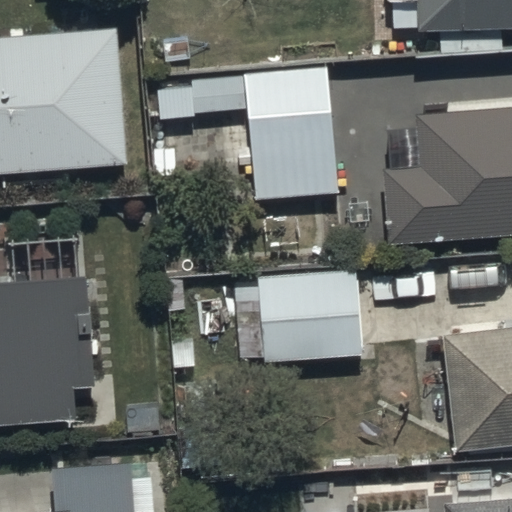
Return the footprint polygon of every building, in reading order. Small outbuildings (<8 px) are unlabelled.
[(511,0),(417,0),(419,25),(511,22),(511,0)] [(0,170),(127,161),(116,23),(0,32),(0,170)] [(338,188),(328,63),(188,75),(189,84),(157,86),(160,116),(195,113),(194,110),(248,105),(249,121),(223,123),(226,165),(254,163),(257,195),(338,188)] [(419,162),(381,165),(387,240),(511,229),(511,103),(415,111),(419,162)] [(361,352),(355,265),(258,271),(264,358),(361,352)] [(0,420),(75,416),(72,382),(90,381),(82,274),(0,279),(0,420)] [(511,323),(444,331),(457,446),(511,439),(511,323)] [(0,511),(134,511),(130,461),(51,467),(54,506),(0,509),(0,511)] [(411,511),(408,469),(326,474),(328,511),(411,511)] [(511,511),(511,492),(444,499),(444,511),(511,511)]
